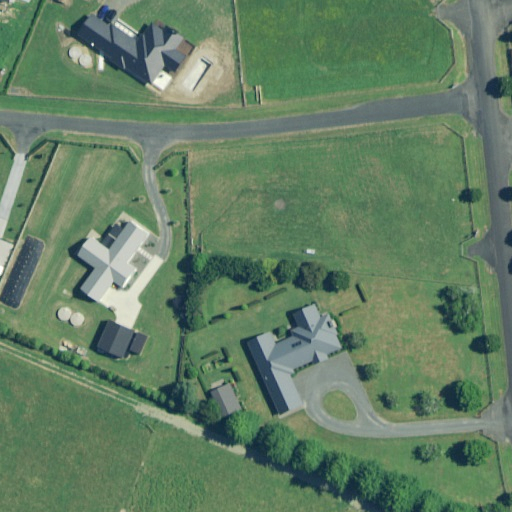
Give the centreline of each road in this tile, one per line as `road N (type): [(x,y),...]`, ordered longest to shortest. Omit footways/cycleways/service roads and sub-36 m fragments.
road 1 (unknown): [(489,106),(138,131),(0,115)]
road 2 (residential): [(511,308),(477,0)]
road 3 (unknown): [(511,427),(395,437),(361,431)]
